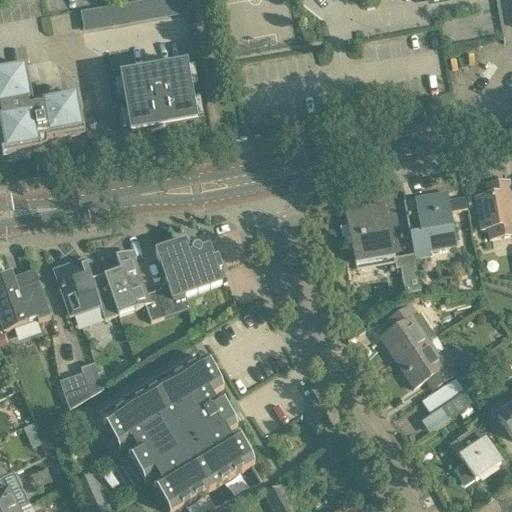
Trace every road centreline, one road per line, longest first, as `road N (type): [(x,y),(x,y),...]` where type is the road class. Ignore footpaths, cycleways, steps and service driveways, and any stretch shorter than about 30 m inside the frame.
road 1 (residential): [(411,511),(308,327),(253,178)]
road 2 (secondary): [(511,127),(253,178)]
road 3 (secondary): [(253,178),(0,216)]
